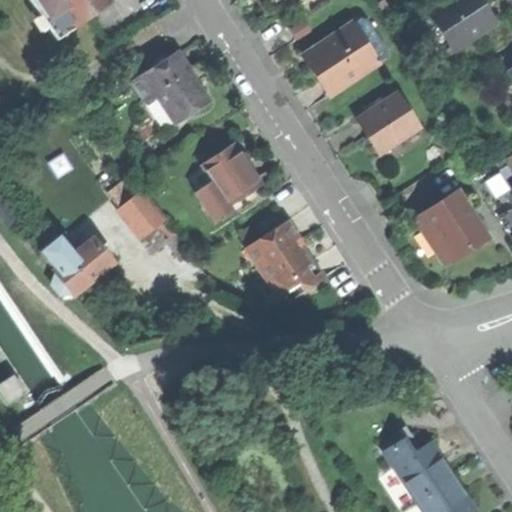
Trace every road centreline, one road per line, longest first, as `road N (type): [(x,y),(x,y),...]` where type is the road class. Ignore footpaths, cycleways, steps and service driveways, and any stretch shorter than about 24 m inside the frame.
road 1 (residential): [(433,342),(205,0)]
road 2 (residential): [(122,366),(199,348),(433,342)]
road 3 (track): [(122,366),(31,289),(0,243)]
road 4 (unclassified): [(0,445),(122,366)]
road 5 (residential): [(511,461),(433,342)]
